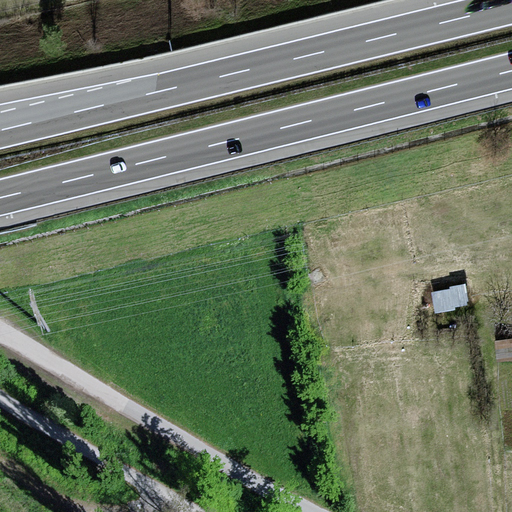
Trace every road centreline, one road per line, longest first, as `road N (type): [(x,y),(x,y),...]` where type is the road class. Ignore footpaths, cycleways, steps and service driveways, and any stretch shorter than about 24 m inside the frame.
road 1 (motorway): [(0,197),(511,70)]
road 2 (motorway): [(511,4),(0,128)]
road 3 (unclassified): [(312,511),(0,332)]
road 4 (track): [(201,511),(0,398)]
